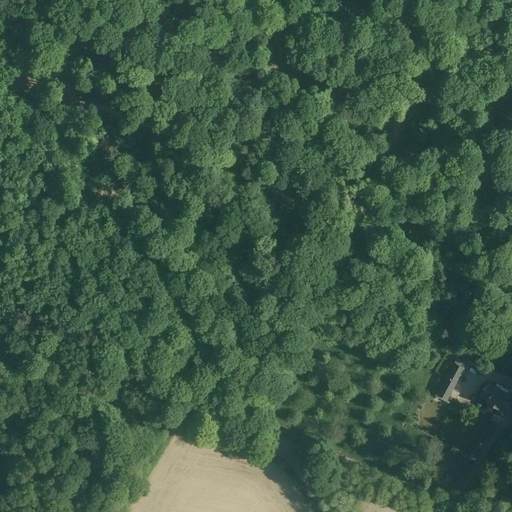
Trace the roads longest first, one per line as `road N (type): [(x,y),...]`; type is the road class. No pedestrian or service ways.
road 1 (track): [(0,28),(29,85),(133,214),(266,425)]
road 2 (track): [(0,75),(179,142),(349,245)]
road 3 (track): [(0,339),(266,425)]
road 4 (track): [(349,245),(460,0)]
road 5 (track): [(266,425),(349,245)]
road 6 (track): [(349,245),(511,321)]
road 7 (track): [(511,56),(352,0)]
